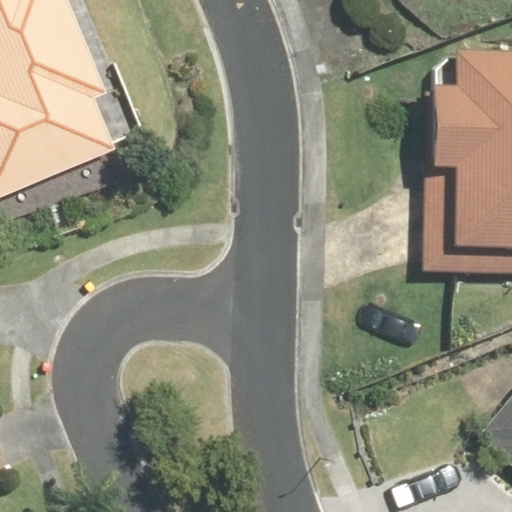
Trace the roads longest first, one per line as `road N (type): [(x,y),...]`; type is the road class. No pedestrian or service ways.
road 1 (residential): [(266,312),(168,300),(115,316),(97,334),(84,385),(132,511)]
road 2 (residential): [(229,0),(260,82),(266,312)]
road 3 (residential): [(266,312),(279,473),(293,511)]
